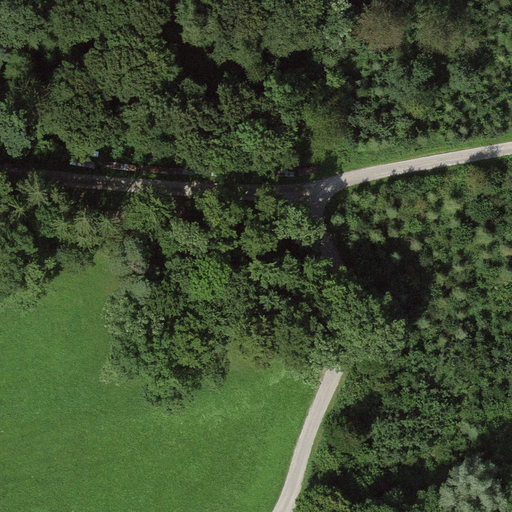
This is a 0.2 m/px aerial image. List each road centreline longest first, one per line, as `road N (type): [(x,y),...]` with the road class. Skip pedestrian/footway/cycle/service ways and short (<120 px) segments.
road 1 (track): [(285,511),(341,362),(348,313),(312,188),(0,170)]
road 2 (track): [(312,188),(511,150)]
